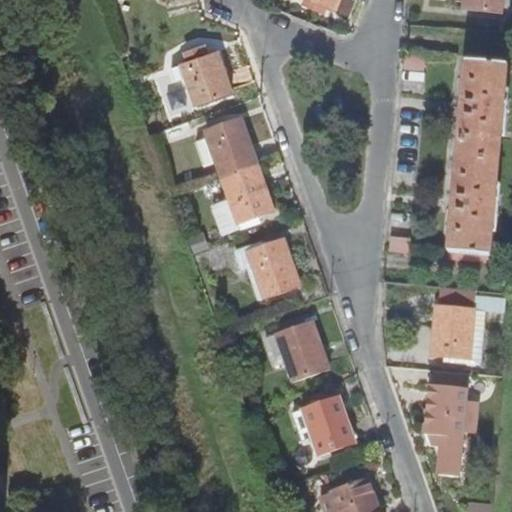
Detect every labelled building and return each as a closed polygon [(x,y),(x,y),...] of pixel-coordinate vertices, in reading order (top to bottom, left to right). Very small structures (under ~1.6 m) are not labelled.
[(335,0),(304,0),(304,1),(324,9),(327,4),(333,7),(335,0)] [(462,0),(462,6),(498,8),(499,0),(462,0)] [(181,63),(185,75),(193,102),(229,90),(216,51),(181,63)] [(505,63),(464,60),(447,251),(488,255),(505,63)] [(185,75),(181,63),(168,67),(172,80),(185,75)] [(205,132),(220,177),(255,165),(239,120),(205,132)] [(255,165),(220,177),(236,222),(271,209),(255,165)] [(256,241),(233,249),(240,268),(251,265),(262,297),(297,285),(282,240),(259,247),(256,241)] [(474,289),(436,286),(430,355),(442,355),(468,358),(471,328),(474,289)] [(311,322),(276,335),(293,380),(327,368),(311,322)] [(484,330),(471,328),(468,358),(442,355),(441,361),(479,364),(484,330)] [(465,373),(432,371),(431,385),(428,384),(423,434),(428,434),(438,465),(438,477),(457,477),(461,431),(463,401),(465,373)] [(291,413),(300,438),(311,435),(318,454),(353,442),(337,397),(291,413)] [(474,402),(463,401),(461,431),(472,432),(474,402)] [(376,511),(366,480),(332,492),(338,511),(376,511)] [(464,511),(483,511),(481,503),(464,504),(464,511)]
